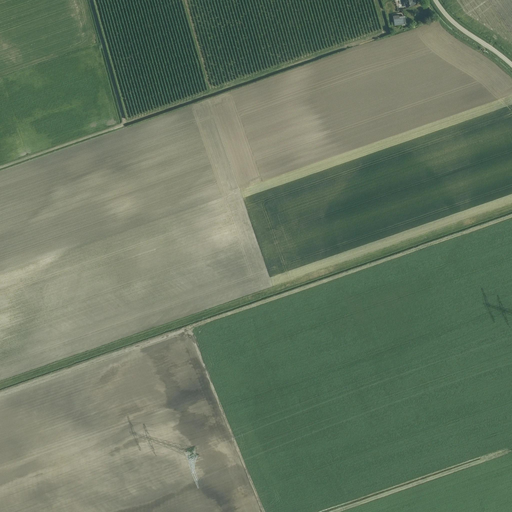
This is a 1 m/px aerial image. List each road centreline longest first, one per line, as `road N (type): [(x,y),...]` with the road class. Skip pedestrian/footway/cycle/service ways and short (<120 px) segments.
road 1 (track): [(260,511),(190,335),(181,331),(0,396)]
road 2 (track): [(90,0),(123,121)]
